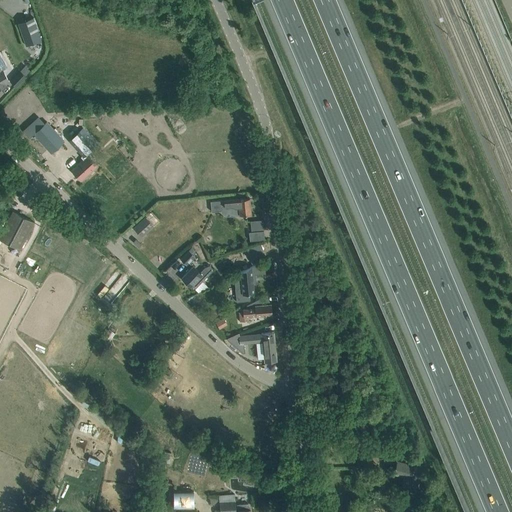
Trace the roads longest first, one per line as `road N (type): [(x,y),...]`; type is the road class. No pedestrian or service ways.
road 1 (motorway): [(282,0),(498,511)]
road 2 (motorway): [(511,444),(324,0)]
road 3 (unclassified): [(287,386),(270,152),(213,0)]
road 4 (unclassified): [(287,386),(249,371),(0,133)]
road 5 (unclassified): [(300,511),(287,386)]
